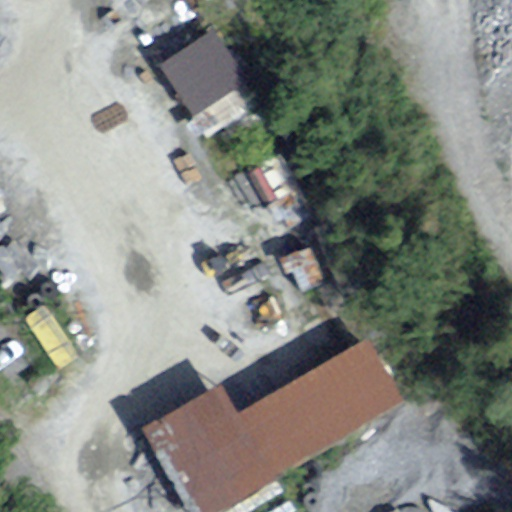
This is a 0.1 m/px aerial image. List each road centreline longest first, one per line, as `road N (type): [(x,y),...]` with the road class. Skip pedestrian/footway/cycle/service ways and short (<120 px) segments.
road 1 (track): [(423,0),(484,152),(511,184)]
road 2 (residential): [(0,338),(71,430),(93,511)]
